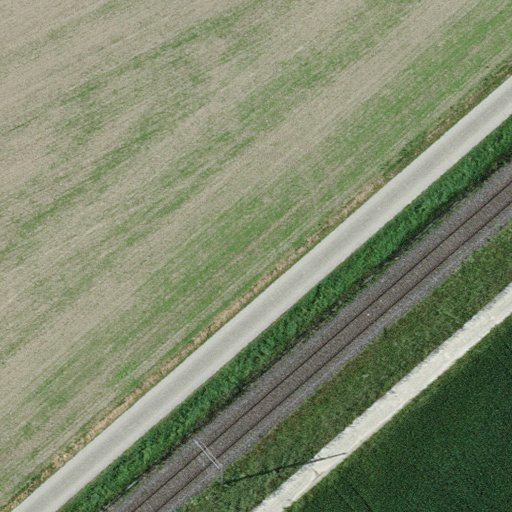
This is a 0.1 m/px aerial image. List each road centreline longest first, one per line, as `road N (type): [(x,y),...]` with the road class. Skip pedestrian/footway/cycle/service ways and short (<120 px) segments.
road 1 (track): [(511,93),(34,511)]
road 2 (track): [(511,293),(263,511)]
